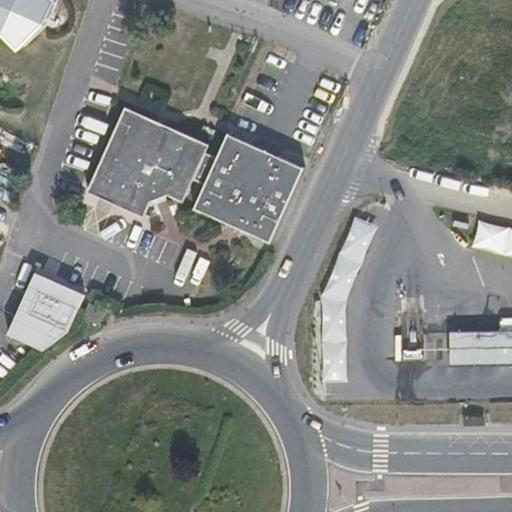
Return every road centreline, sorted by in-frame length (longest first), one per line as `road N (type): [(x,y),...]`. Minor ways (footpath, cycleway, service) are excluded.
road 1 (unclassified): [(276,298),(396,45)]
road 2 (primary): [(511,463),(379,463),(332,455),(298,437)]
road 3 (primary): [(196,345),(146,342),(99,355),(59,384),(30,425)]
road 4 (primary): [(387,511),(511,505)]
